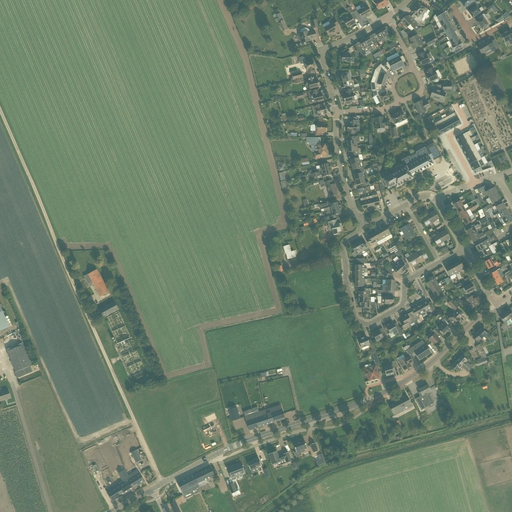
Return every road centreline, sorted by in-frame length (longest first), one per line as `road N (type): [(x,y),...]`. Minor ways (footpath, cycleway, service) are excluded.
road 1 (track): [(0,110),(164,482)]
road 2 (tertiary): [(153,488),(226,449),(395,387),(494,304)]
road 3 (unclassified): [(363,219),(342,249),(356,320),(373,322),(400,307),(409,279),(438,262)]
road 4 (unclassified): [(336,112),(323,51),(386,16)]
